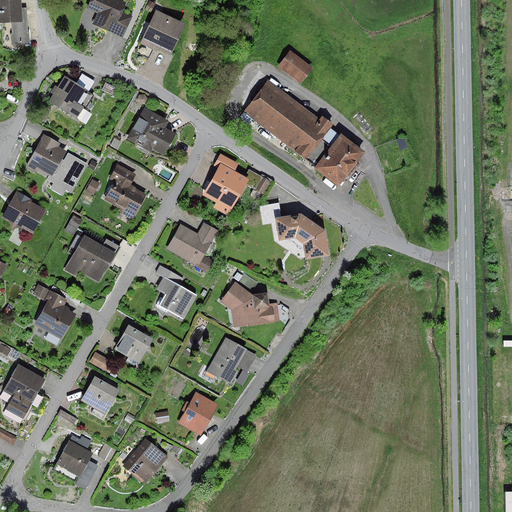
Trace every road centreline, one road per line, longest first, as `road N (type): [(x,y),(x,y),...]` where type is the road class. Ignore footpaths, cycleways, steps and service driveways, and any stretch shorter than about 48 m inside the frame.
road 1 (residential): [(11,500),(17,469),(212,129)]
road 2 (track): [(388,240),(371,152),(331,110),(265,68),(251,72),(231,113),(322,184),(319,203)]
road 3 (residential): [(364,231),(182,491),(151,511)]
road 4 (primary): [(466,262),(461,0)]
road 5 (primary): [(471,511),(466,262)]
road 6 (residential): [(50,46),(135,76),(212,129)]
road 7 (residential): [(212,129),(364,231)]
road 8 (residential): [(0,164),(50,46)]
